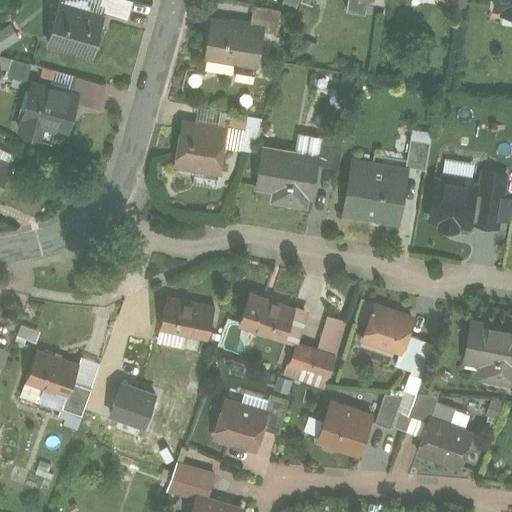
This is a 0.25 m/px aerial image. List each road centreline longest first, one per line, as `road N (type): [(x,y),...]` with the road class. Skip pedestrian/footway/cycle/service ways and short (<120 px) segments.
road 1 (residential): [(107,211),(138,234),(179,245),(236,239),(449,265),(511,282)]
road 2 (residential): [(264,511),(275,484),(307,473),(511,497)]
road 3 (residential): [(177,0),(107,211)]
